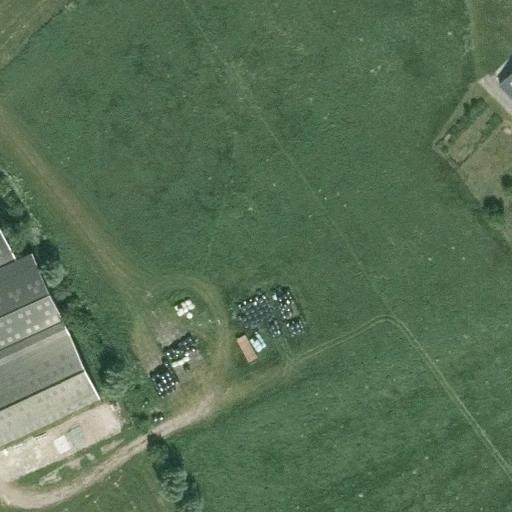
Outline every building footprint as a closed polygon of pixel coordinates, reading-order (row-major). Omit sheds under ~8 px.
[(511,69),(498,83),(511,96),(511,69)] [(0,261),(14,255),(0,224),(0,261)] [(0,440),(97,395),(29,248),(0,262),(0,440)] [(248,321),(264,338),(288,317),(272,300),(248,321)] [(61,431),(43,435),(48,456),(66,451),(61,431)]
